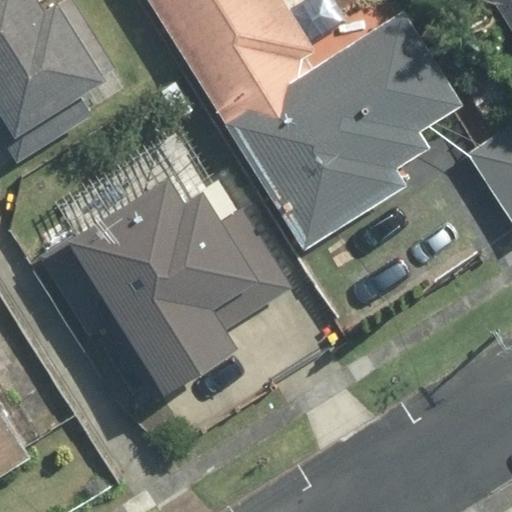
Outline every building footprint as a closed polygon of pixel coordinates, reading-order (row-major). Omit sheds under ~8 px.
[(82,0),(0,0),(0,61),(36,116),(122,61),(82,0)] [(301,0),(163,0),(310,240),(413,178),(399,155),(481,105),(416,0),(408,0),(330,47),(301,0)] [(511,121),(471,148),(511,209),(511,121)] [(135,380),(171,357),(182,376),(257,329),(246,310),(285,285),(216,176),(201,185),(184,159),(49,244),(135,380)] [(0,472),(41,446),(0,380),(0,312),(2,311),(0,308),(0,472)]
